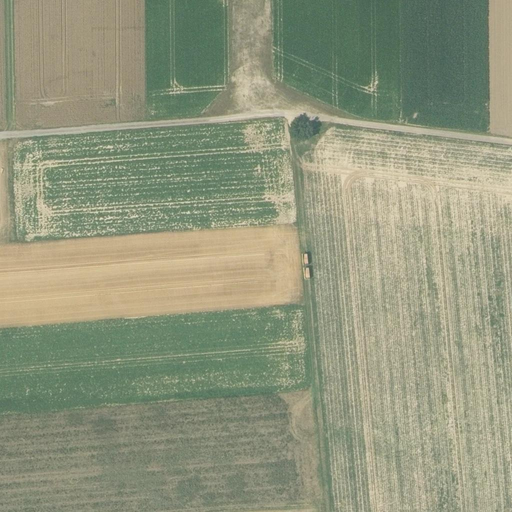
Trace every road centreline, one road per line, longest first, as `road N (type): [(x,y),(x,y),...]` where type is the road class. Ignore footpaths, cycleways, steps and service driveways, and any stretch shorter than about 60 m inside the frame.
road 1 (track): [(511,143),(291,116),(0,138)]
road 2 (track): [(291,116),(326,511)]
road 3 (track): [(8,0),(11,137)]
